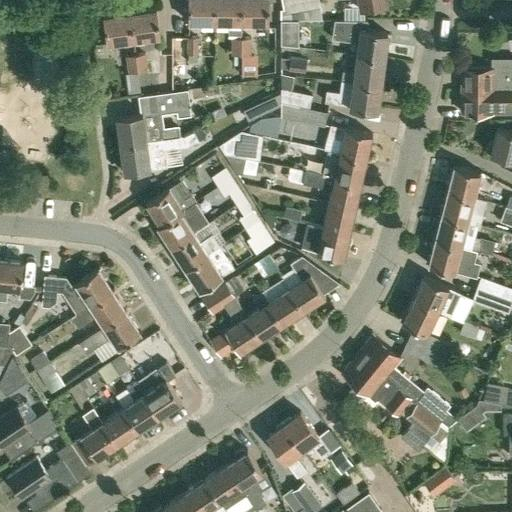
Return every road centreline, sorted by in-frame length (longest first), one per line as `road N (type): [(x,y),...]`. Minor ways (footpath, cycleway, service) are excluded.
road 1 (residential): [(238,409),(312,354),(378,270),(412,165),(438,0)]
road 2 (residential): [(238,409),(126,245),(96,232),(0,223)]
road 3 (residential): [(77,511),(238,409)]
